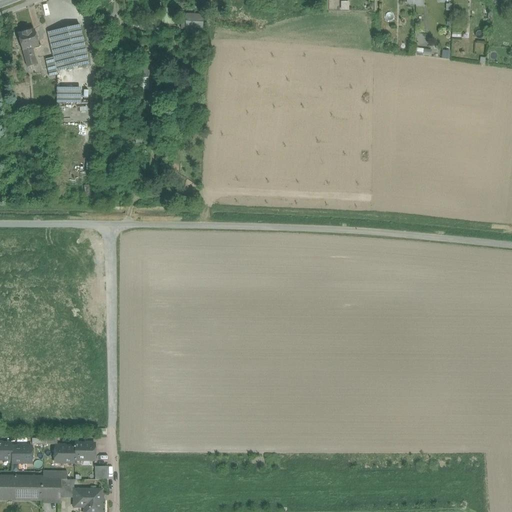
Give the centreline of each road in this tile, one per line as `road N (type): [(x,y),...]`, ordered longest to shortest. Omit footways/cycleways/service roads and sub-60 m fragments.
road 1 (unclassified): [(0,224),(220,223),(511,246)]
road 2 (track): [(115,511),(107,225)]
